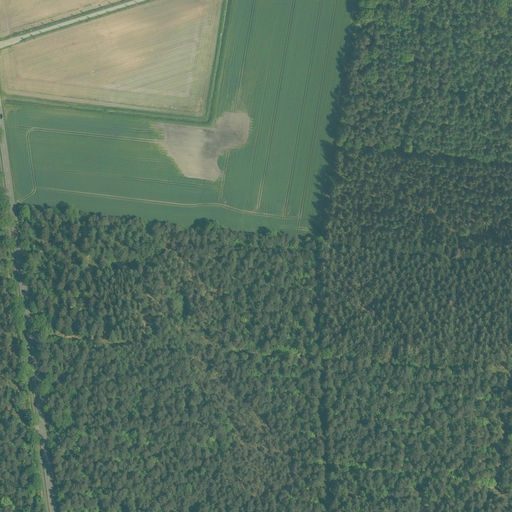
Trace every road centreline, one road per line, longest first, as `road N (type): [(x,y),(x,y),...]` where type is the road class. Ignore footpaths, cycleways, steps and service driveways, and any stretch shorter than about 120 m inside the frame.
road 1 (secondary): [(53,511),(0,119)]
road 2 (unclassified): [(142,0),(0,44)]
